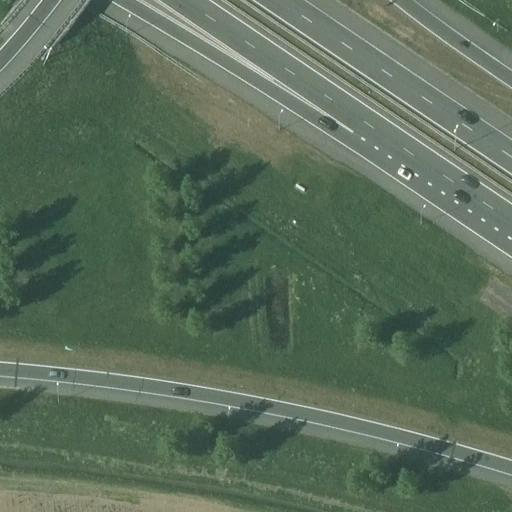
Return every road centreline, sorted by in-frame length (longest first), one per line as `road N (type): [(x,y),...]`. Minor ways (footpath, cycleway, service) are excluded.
road 1 (motorway): [(0,371),(282,408),(511,469)]
road 2 (motorway): [(116,0),(286,101),(370,128)]
road 3 (motorway): [(511,157),(278,0)]
road 4 (motorway): [(181,0),(370,128)]
road 5 (motorway): [(370,128),(511,223)]
road 6 (motorway): [(511,81),(397,0)]
